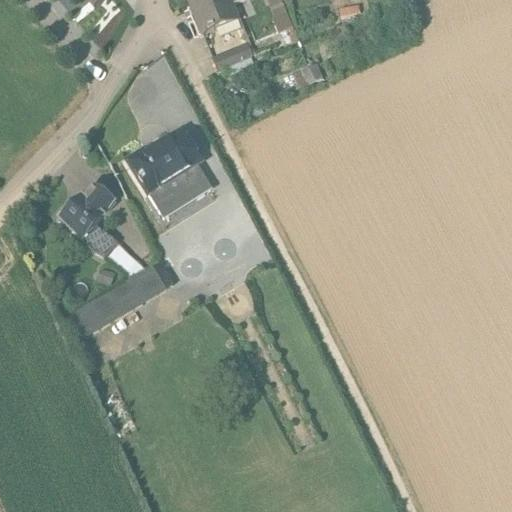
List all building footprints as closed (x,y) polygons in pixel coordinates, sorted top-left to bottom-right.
[(99,10),(111,0),(82,0),(87,6),(93,1),(99,10)] [(234,13),(228,0),(185,0),(203,44),(239,29),(234,13)] [(228,0),(234,13),(244,8),(241,0),(228,0)] [(276,0),(262,0),(275,29),(277,29),(279,33),(288,29),(276,0)] [(290,0),(280,0),(285,16),(293,14),(290,0)] [(247,55),(213,69),(219,83),(253,69),(247,55)] [(251,70),(230,79),(233,86),(254,77),(251,70)] [(145,162),(128,172),(149,205),(202,172),(184,142),(146,164),(145,162)] [(131,294),(146,285),(96,232),(108,221),(110,223),(117,215),(115,214),(116,212),(93,190),(81,202),(79,200),(56,223),(81,248),(84,246),(131,294)] [(65,334),(79,357),(167,305),(167,304),(175,298),(161,277),(65,334)] [(103,283),(97,296),(111,302),(117,289),(103,283)]
